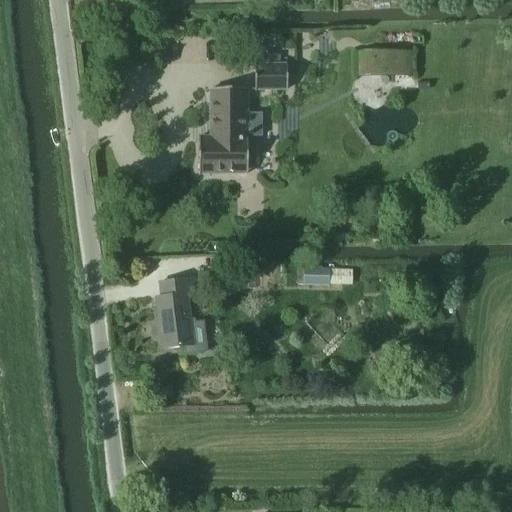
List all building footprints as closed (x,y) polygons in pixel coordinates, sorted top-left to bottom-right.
[(410,54),(357,54),(358,79),(410,78),(410,54)] [(286,92),(286,63),(254,63),(254,92),(286,92)] [(246,175),(247,90),(210,89),(209,137),(198,137),(198,174),(246,175)] [(303,270),(303,287),(328,287),(328,286),(329,271),(329,270),(303,269),(303,270)] [(158,282),(159,298),(187,294),(187,296),(195,295),(194,278),(158,282)] [(191,330),(187,296),(187,294),(159,298),(156,298),(162,349),(185,346),(185,353),(206,351),(205,344),(203,329),(191,330)]
